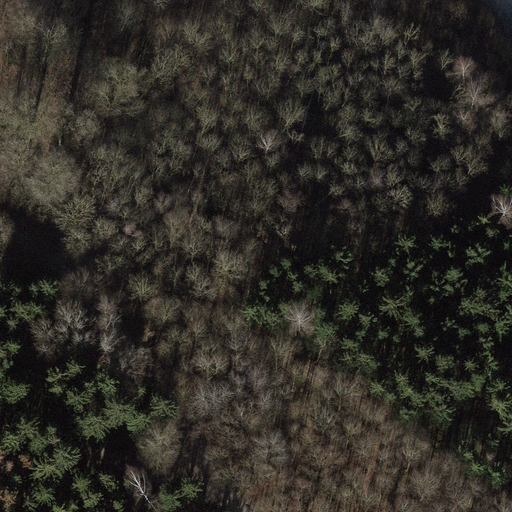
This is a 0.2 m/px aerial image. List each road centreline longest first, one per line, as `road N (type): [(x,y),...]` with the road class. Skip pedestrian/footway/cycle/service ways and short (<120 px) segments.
road 1 (track): [(0,228),(83,289),(243,511)]
road 2 (track): [(212,511),(149,475),(0,434)]
